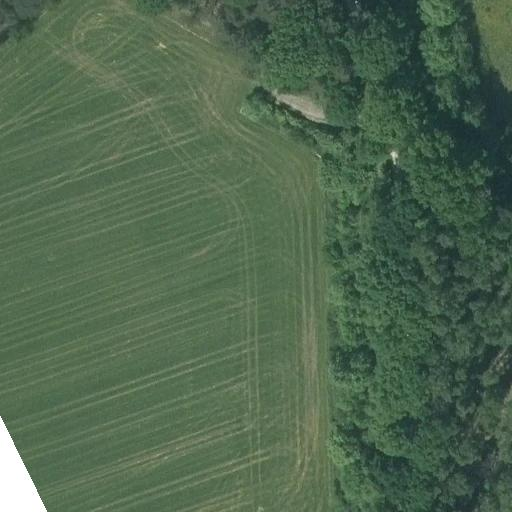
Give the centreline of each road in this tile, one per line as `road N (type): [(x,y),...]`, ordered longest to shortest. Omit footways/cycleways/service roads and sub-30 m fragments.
road 1 (track): [(414,511),(398,161)]
road 2 (track): [(398,161),(355,0)]
